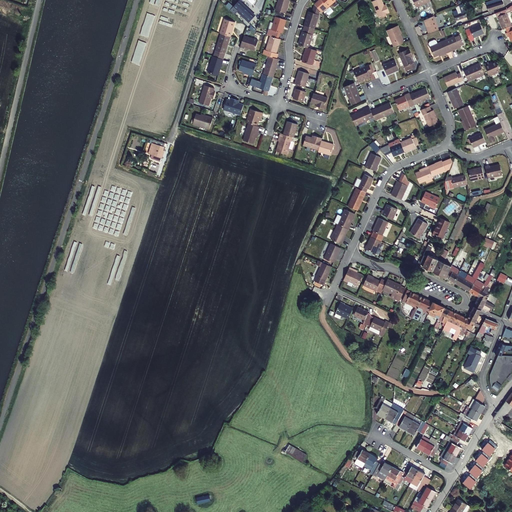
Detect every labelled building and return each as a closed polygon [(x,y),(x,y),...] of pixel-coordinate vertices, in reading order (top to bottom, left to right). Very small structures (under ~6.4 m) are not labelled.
[(288,0),(279,0),(276,11),(286,14),(291,1),(289,0),(288,0)] [(323,0),(322,2),(330,11),(339,4),(335,0),(323,0)] [(380,0),(374,0),(372,1),(378,17),(390,12),(387,6),(384,8),(380,0)] [(414,0),(418,9),(426,5),(428,10),(432,8),(434,7),(431,0),(414,0)] [(487,4),(489,11),(505,5),(503,0),(496,0),(487,4)] [(240,1),(235,6),(253,24),(256,21),(254,18),(255,17),(252,14),(253,13),(240,1)] [(310,14),(306,29),(307,29),(315,32),(321,12),(316,6),(313,15),(310,14)] [(462,8),(451,12),(455,22),(466,18),(462,8)] [(499,17),(504,30),(511,26),(511,25),(508,14),(499,17)] [(431,17),(424,20),(428,33),(438,29),(434,16),(431,17)] [(223,17),(219,32),(221,33),(231,36),(235,21),(223,17)] [(287,21),(276,17),(271,30),(269,30),(268,35),(272,37),(278,39),(280,33),(282,34),(287,21)] [(479,25),(465,31),(469,41),(473,39),(473,38),(483,33),(479,25)] [(307,29),(301,47),(308,49),(311,50),(315,37),(317,38),(318,33),(315,32),(307,29)] [(398,29),(388,35),(395,48),(404,44),(398,29)] [(221,33),(216,49),(226,52),(231,36),(221,33)] [(454,50),(454,49),(463,45),(459,34),(446,39),(451,52),(454,50)] [(246,49),(246,47),(256,50),(259,40),(245,36),(241,48),(246,49)] [(277,59),(278,54),(277,54),(281,40),(278,39),(272,37),(267,51),(266,51),(265,55),(269,56),(277,59)] [(446,54),(451,52),(446,39),(436,44),(434,41),(433,40),(428,42),(428,44),(433,57),(446,52),(446,54)] [(410,48),(399,53),(407,71),(415,67),(409,54),(412,53),(410,48)] [(308,49),(303,63),(314,66),(318,53),(311,50),(308,49)] [(375,49),(371,51),(375,61),(379,59),(375,49)] [(212,56),(208,72),(218,75),(223,60),(212,56)] [(277,59),(269,56),(263,75),(273,78),(279,59),(277,59)] [(257,64),(243,60),(239,70),(248,73),(248,75),(253,76),(257,64)] [(397,64),(385,69),(390,80),(402,74),(397,64)] [(490,64),(486,66),(492,79),(501,74),(496,64),(491,66),(490,64)] [(371,65),(356,72),(361,82),(372,77),(371,74),(375,73),(371,65)] [(466,73),(470,84),(486,77),(480,65),(474,68),(475,70),(466,73)] [(311,76),(302,73),(297,86),(307,89),(311,76)] [(444,79),(448,88),(464,81),(461,74),(457,76),(456,74),(444,79)] [(250,87),(268,93),(273,78),(263,75),(261,84),(252,81),(250,87)] [(356,83),(346,87),(353,105),(363,101),(356,83)] [(205,84),(199,102),(209,105),(211,98),(213,98),(215,91),(214,90),(215,87),(205,84)] [(292,97),(304,100),(306,90),(295,87),(292,97)] [(411,95),(416,106),(431,99),(427,89),(415,95),(414,93),(411,94),(411,95)] [(448,94),(455,110),(465,106),(458,90),(448,94)] [(329,98),(315,94),(313,103),(322,106),(321,109),(326,110),(329,98)] [(411,108),(416,106),(411,95),(406,97),(396,102),(401,111),(411,107),(411,108)] [(227,97),(224,108),(241,113),(245,103),(236,100),(237,98),(232,96),(231,99),(227,97)] [(376,118),(377,120),(396,112),(392,102),(373,110),(376,118)] [(461,120),(464,127),(475,122),(469,106),(459,110),(462,119),(461,120)] [(251,107),(247,121),(249,121),(258,124),(260,118),(262,118),(264,111),(251,107)] [(354,116),(358,126),(376,118),(373,110),(371,107),(365,109),(365,111),(354,116)] [(426,116),(430,127),(441,123),(436,112),(434,113),(432,108),(422,112),(424,117),(426,116)] [(497,110),(502,121),(506,130),(511,140),(511,139),(511,128),(503,108),(497,110)] [(198,112),(195,122),(212,127),(215,115),(207,113),(207,114),(198,112)] [(249,121),(244,138),(255,142),(260,125),(258,124),(249,121)] [(298,124),(288,121),(284,135),(293,137),(294,138),(298,124)] [(502,121),(485,129),(491,142),(497,140),(495,135),(506,130),(502,121)] [(483,130),(470,136),(474,145),(487,140),(483,130)] [(410,135),(411,136),(400,141),(405,151),(415,146),(414,144),(419,143),(415,134),(414,134),(414,133),(413,133),(410,135)] [(281,142),(278,151),(287,155),(293,137),(284,135),(281,134),(279,141),(281,142)] [(308,139),(305,149),(319,153),(322,142),(323,141),(315,138),(314,141),(308,139)] [(388,145),(381,148),(386,155),(391,152),(393,156),(405,151),(400,141),(399,139),(395,140),(396,141),(392,143),(392,142),(388,143),(388,144),(388,145)] [(375,141),(371,144),(377,151),(381,148),(375,141)] [(322,142),(319,153),(332,157),(336,147),(322,142)] [(159,145),(152,143),(147,158),(152,160),(151,163),(159,166),(160,162),(154,160),(159,145)] [(164,151),(165,147),(159,145),(154,160),(160,162),(162,163),(166,152),(164,151)] [(384,155),(373,150),(367,164),(378,169),(384,155)] [(442,163),(442,162),(429,167),(433,177),(449,171),(453,162),(452,159),(442,163)] [(490,166),(489,164),(484,165),(488,178),(503,174),(500,164),(490,166)] [(488,178),(484,165),(478,167),(478,168),(469,171),(472,182),(488,178)] [(426,171),(416,175),(420,184),(434,179),(433,177),(429,167),(425,169),(426,171)] [(369,187),(374,176),(365,172),(362,178),(358,176),(354,183),(358,185),(358,186),(366,190),(367,186),(369,187)] [(452,178),(455,189),(469,185),(466,174),(452,178)] [(400,180),(393,193),(403,198),(410,185),(400,180)] [(356,185),(347,203),(358,208),(366,190),(358,186),(356,185)] [(428,192),(424,202),(438,209),(443,199),(428,192)] [(382,210),(381,213),(392,219),(397,209),(387,204),(384,211),(382,210)] [(356,213),(345,207),(338,222),(348,226),(349,227),(356,213)] [(380,217),(374,229),(384,234),(390,221),(380,217)] [(436,227),(433,233),(444,238),(451,221),(443,217),(438,228),(436,227)] [(420,218),(412,233),(421,238),(430,223),(420,218)] [(338,222),(330,238),(341,243),(344,239),(342,238),(348,226),(338,222)] [(368,244),(366,248),(377,254),(384,241),(374,236),(370,245),(368,244)] [(342,243),(347,246),(351,240),(346,237),(342,243)] [(482,245),(492,248),(494,240),(484,237),(482,245)] [(330,241),(323,257),(333,261),(340,246),(330,241)] [(405,244),(403,248),(418,256),(420,252),(405,244)] [(437,249),(433,247),(426,262),(440,269),(443,263),(433,258),(437,249)] [(409,260),(407,264),(420,271),(425,260),(422,258),(418,265),(409,260)] [(331,265),(322,261),(314,278),(323,283),(331,265)] [(427,269),(426,271),(437,276),(440,269),(426,262),(424,265),(425,266),(425,268),(427,269)] [(452,274),(454,268),(443,263),(440,269),(452,274)] [(355,267),(348,281),(352,282),(353,280),(363,285),(367,276),(362,273),(363,271),(355,267)] [(452,274),(448,282),(457,286),(463,273),(460,271),(457,277),(455,276),(457,270),(454,268),(452,274)] [(440,269),(437,276),(448,282),(452,274),(440,269)] [(471,276),(465,290),(474,295),(481,281),(486,271),(482,269),(477,279),(471,276)] [(463,273),(457,286),(465,290),(471,276),(466,273),(466,274),(463,273)] [(385,280),(373,274),(369,284),(381,290),(383,287),(388,289),(392,282),(392,280),(386,277),(385,280)] [(497,276),(494,275),(489,285),(482,299),(489,303),(493,296),(490,294),(493,289),(491,288),(497,276)] [(503,276),(499,282),(506,286),(510,279),(503,276)] [(481,281),(474,295),(482,299),(489,285),(481,281)] [(406,290),(407,289),(392,282),(388,289),(387,292),(406,301),(410,292),(406,290)] [(374,294),(376,290),(363,285),(362,288),(374,294)] [(426,300),(415,295),(410,307),(418,311),(415,318),(417,319),(426,300)] [(489,303),(482,299),(476,310),(484,314),(487,308),(495,312),(497,308),(489,304),(489,303)] [(433,313),(437,305),(426,300),(417,319),(416,320),(421,322),(426,313),(432,316),(433,313)] [(342,302),(336,314),(347,320),(353,310),(345,306),(346,304),(342,302)] [(442,317),(446,309),(437,305),(433,313),(436,315),(434,318),(438,320),(439,316),(442,317)] [(358,307),(353,317),(367,324),(371,316),(368,315),(369,312),(358,307)] [(452,321),(456,314),(446,309),(442,317),(446,319),(444,323),(449,325),(451,321),(452,321)] [(484,314),(476,310),(471,320),(473,321),(479,324),(484,314)] [(456,333),(464,317),(456,314),(452,321),(451,321),(449,325),(452,327),(454,323),(457,324),(454,331),(456,333)] [(473,321),(471,320),(464,317),(456,333),(458,333),(461,329),(464,330),(463,331),(467,333),(473,321)] [(380,332),(378,336),(383,338),(390,323),(386,321),(385,323),(374,318),(370,327),(380,332)] [(499,327),(485,320),(480,329),(483,331),(484,329),(486,330),(487,328),(496,332),(499,327)] [(472,331),(475,332),(479,324),(473,321),(467,333),(470,335),(472,331)] [(483,345),(490,347),(494,338),(485,334),(484,337),(486,338),(485,339),(484,338),(483,339),(485,340),(483,345)] [(504,358),(507,347),(501,345),(497,355),(500,356),(504,358)] [(481,352),(470,346),(467,352),(471,355),(468,362),(466,362),(463,368),(473,372),(477,364),(476,363),(477,362),(478,362),(481,356),(479,355),(481,352)] [(500,376),(506,366),(511,365),(511,357),(504,358),(500,356),(491,376),(490,383),(492,388),(498,392),(503,386),(498,382),(500,376)] [(472,397),(468,407),(472,409),(481,414),(486,405),(483,404),(485,400),(484,395),(481,388),(475,399),(472,397)] [(386,402),(384,405),(383,406),(391,411),(393,406),(386,402)] [(376,411),(380,413),(378,417),(385,421),(391,411),(383,406),(384,405),(380,403),(376,411)] [(401,410),(393,406),(391,411),(399,415),(401,410)] [(401,410),(399,415),(391,411),(385,421),(396,427),(403,415),(405,411),(402,409),(401,410)] [(468,416),(465,414),(463,419),(472,423),(474,419),(477,421),(481,414),(472,409),(468,416)] [(408,414),(406,417),(405,419),(413,423),(416,418),(408,414)] [(405,419),(406,417),(403,415),(396,427),(408,433),(413,423),(405,419)] [(424,422),(416,418),(413,423),(421,427),(422,426),(424,422)] [(462,422),(464,423),(460,430),(470,435),(473,428),(470,427),(472,423),(463,419),(462,422)] [(422,426),(421,427),(413,423),(408,433),(415,437),(417,433),(421,435),(425,427),(422,426)] [(430,427),(427,425),(425,427),(421,435),(424,437),(430,427)] [(491,455),(511,468),(511,456),(500,449),(511,431),(511,428),(507,426),(491,450),(494,451),(491,455)] [(456,438),(455,437),(454,439),(461,443),(463,441),(466,442),(470,435),(460,430),(457,428),(455,431),(458,434),(456,438)] [(449,443),(453,445),(449,452),(457,457),(462,449),(459,447),(461,443),(454,439),(449,437),(446,441),(449,443)] [(428,445),(422,442),(417,450),(424,454),(428,445)] [(435,445),(430,442),(428,445),(424,454),(430,457),(433,453),(436,455),(440,447),(441,445),(437,443),(435,445)] [(289,444),(285,451),(303,461),(307,454),(289,444)] [(362,453),(358,451),(354,459),(358,460),(358,459),(366,463),(371,454),(364,450),(362,453)] [(441,457),(439,456),(437,461),(442,464),(449,467),(451,463),(453,464),(457,457),(449,452),(445,459),(441,457)] [(378,462),(380,459),(371,454),(366,463),(373,467),(371,471),(370,474),(374,477),(381,464),(378,462)] [(358,460),(355,465),(363,469),(364,467),(366,463),(358,459),(358,460)] [(387,462),(385,466),(381,464),(374,477),(373,478),(377,480),(379,477),(386,481),(394,466),(387,462)] [(366,463),(364,467),(371,471),(373,467),(366,463)] [(400,473),(402,470),(394,466),(386,481),(385,483),(388,485),(391,481),(394,483),(392,487),(397,489),(404,476),(400,473)] [(421,469),(414,466),(409,475),(416,478),(421,469)] [(425,475),(427,472),(421,469),(416,478),(414,481),(421,485),(419,488),(418,490),(421,491),(425,484),(429,477),(425,475)] [(408,478),(407,480),(413,483),(414,481),(416,478),(409,475),(408,478)] [(407,480),(408,478),(404,476),(397,489),(401,491),(407,480)] [(430,486),(434,480),(429,477),(425,484),(430,486)] [(495,477),(488,483),(492,487),(499,481),(495,477)] [(508,509),(511,505),(511,493),(500,480),(490,490),(508,509)] [(430,486),(425,494),(427,495),(435,499),(439,491),(430,486)] [(422,502),(420,501),(418,504),(426,509),(428,505),(431,507),(435,499),(427,495),(422,502)] [(469,511),(472,508),(461,500),(453,511),(454,511),(453,511),(469,511)]
